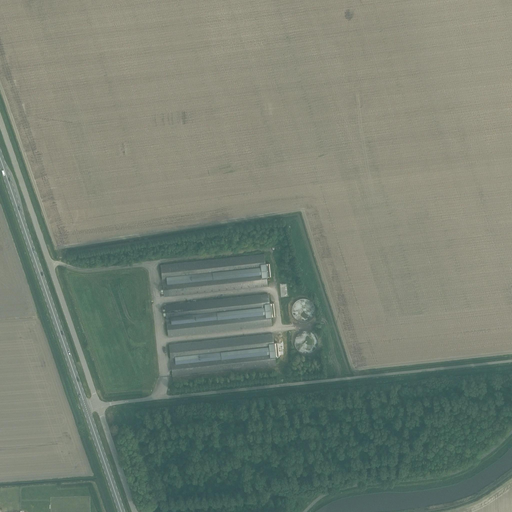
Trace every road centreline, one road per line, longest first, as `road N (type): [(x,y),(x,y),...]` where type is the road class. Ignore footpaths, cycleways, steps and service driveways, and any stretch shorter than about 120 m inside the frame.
road 1 (unclassified): [(98,405),(511,361)]
road 2 (unclassified): [(98,405),(0,120)]
road 3 (primary): [(85,407),(0,158)]
